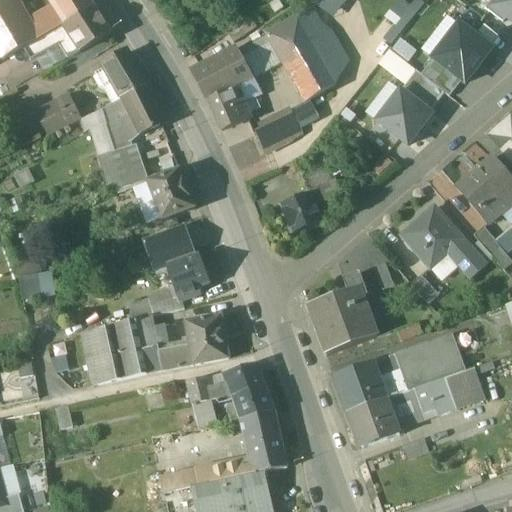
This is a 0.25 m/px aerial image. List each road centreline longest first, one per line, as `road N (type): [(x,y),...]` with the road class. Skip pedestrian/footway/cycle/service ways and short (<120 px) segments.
road 1 (tertiary): [(269,297),(185,105),(115,0)]
road 2 (residential): [(511,86),(269,297)]
road 3 (tertiary): [(351,511),(269,297)]
